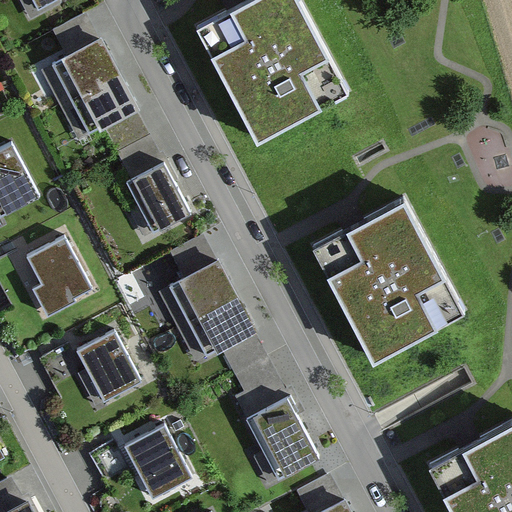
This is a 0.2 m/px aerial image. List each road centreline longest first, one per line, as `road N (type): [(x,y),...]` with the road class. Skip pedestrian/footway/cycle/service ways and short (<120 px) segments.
road 1 (residential): [(388,511),(120,0)]
road 2 (residential): [(0,367),(76,511)]
